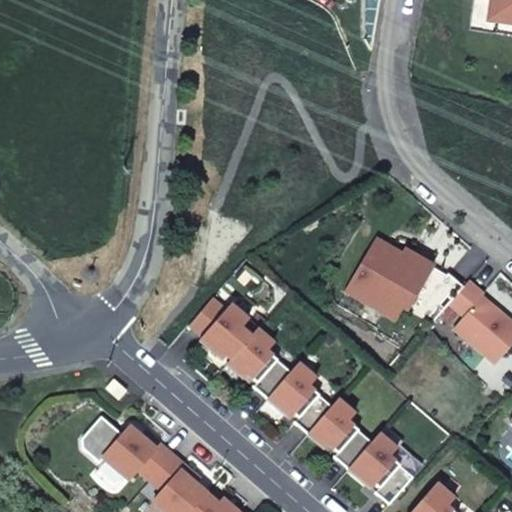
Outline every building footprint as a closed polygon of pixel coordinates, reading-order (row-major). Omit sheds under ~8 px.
[(511,0),(490,0),(488,16),(511,19),(511,0)] [(404,308),(432,323),(449,304),(463,287),(448,274),(444,280),(426,269),(393,249),(391,254),(373,243),(345,291),(396,321),(404,308)] [(484,295),(469,282),(463,287),(449,304),(464,317),(454,329),(495,365),(511,345),(511,322),(482,297),(484,295)] [(222,351),(232,360),(251,338),(241,330),(248,321),(230,305),(226,310),(212,299),(190,326),(203,337),(200,341),(217,357),(222,351)] [(251,338),(232,360),(227,365),(244,380),(247,376),(256,384),(253,388),(267,400),(291,373),(267,352),(274,345),(257,330),(251,338)] [(294,424),(308,436),(332,408),(309,388),(316,379),(298,365),(291,373),(267,400),(285,415),(289,411),(298,419),(294,424)] [(114,378),(105,388),(119,400),(128,390),(114,378)] [(348,470),(371,443),(348,423),(355,415),(338,401),(332,408),(308,436),(324,450),(328,446),(337,454),(334,458),(348,470)] [(152,481),(172,457),(150,437),(145,442),(140,438),(128,428),(103,457),(129,481),(139,470),(152,481)] [(145,442),(150,437),(145,433),(140,438),(145,442)] [(371,443),(348,470),(366,485),(369,481),(379,489),(375,493),(389,506),(413,479),(389,458),(396,450),(379,435),(371,443)] [(193,475),(172,457),(152,481),(163,491),(153,502),(164,511),(192,511),(207,496),(194,485),(189,480),(193,475)] [(194,485),(198,479),(193,475),(189,480),(194,485)] [(451,511),(447,508),(454,500),(436,484),(411,511),(451,511)] [(207,496),(192,511),(235,511),(227,505),(223,510),(218,505),(207,496)] [(223,510),(227,505),(222,500),(218,505),(223,510)]
